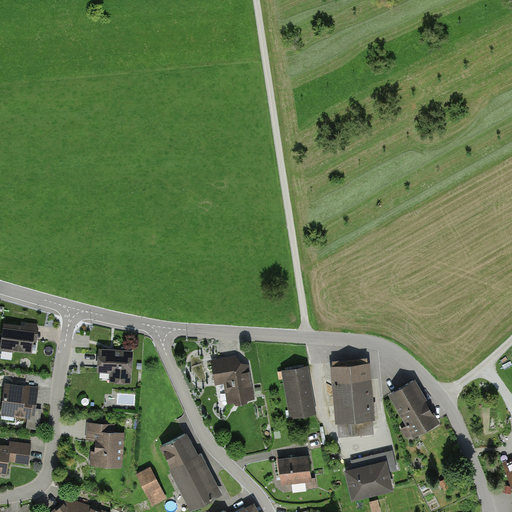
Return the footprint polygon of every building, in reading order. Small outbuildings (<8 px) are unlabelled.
[(37,328),(7,325),(4,348),(34,351),(37,328)] [(131,353),(102,350),(100,370),(113,371),(112,379),(129,380),(131,353)] [(248,355),(213,362),(217,385),(225,384),(229,405),(256,400),(248,355)] [(372,363),(332,366),(336,423),(376,420),(372,363)] [(308,367),(283,371),(292,419),(316,415),(308,367)] [(440,423),(417,381),(392,394),(414,437),(440,423)] [(25,387),(6,385),(2,419),(14,420),(15,414),(29,416),(28,427),(39,429),(41,409),(29,408),(30,403),(23,402),(25,387)] [(88,438),(95,439),(94,465),(124,466),(126,433),(113,432),(114,424),(89,423),(88,438)] [(220,495),(187,434),(162,447),(195,508),(220,495)] [(31,448),(0,443),(0,474),(8,475),(10,460),(29,463),(31,448)] [(351,460),(353,469),(346,471),(353,501),(394,491),(390,471),(398,470),(393,450),(351,460)] [(308,456),(279,460),(282,484),(312,480),(308,456)] [(168,497),(152,467),(137,476),(153,505),(168,497)] [(103,511),(70,501),(56,511),(103,511)]
